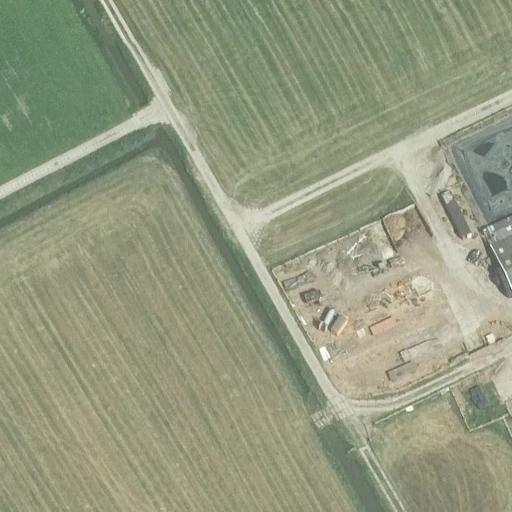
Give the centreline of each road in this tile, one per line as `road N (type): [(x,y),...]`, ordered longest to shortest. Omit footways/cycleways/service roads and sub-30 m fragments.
road 1 (track): [(511,98),(237,229),(400,511)]
road 2 (track): [(237,229),(109,0)]
road 3 (track): [(0,195),(169,107)]
